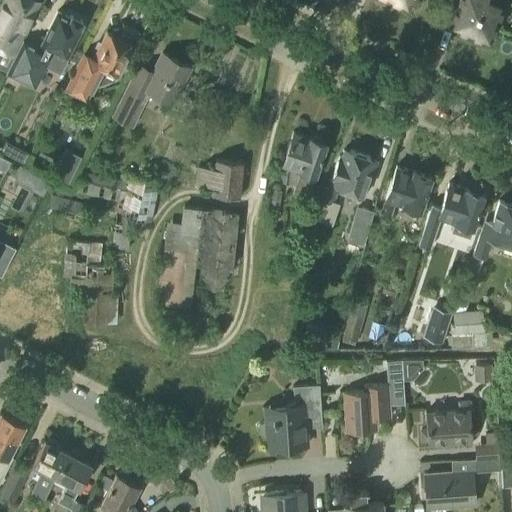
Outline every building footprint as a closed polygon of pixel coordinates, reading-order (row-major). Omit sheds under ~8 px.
[(3,0),(0,7),(0,45),(10,50),(35,0),(34,0),(3,0)] [(459,0),(451,23),(479,34),(480,37),(485,38),(489,36),(492,31),(490,28),(495,16),(498,15),(500,9),(499,6),(500,1),(498,0),(459,0)] [(19,43),(5,73),(34,87),(45,64),(58,71),(65,57),(81,25),(79,23),(80,21),(70,16),(68,18),(56,12),(36,52),(19,43)] [(79,55),(63,89),(84,99),(94,80),(101,84),(112,77),(114,73),(116,74),(132,43),(130,38),(121,33),(117,36),(105,30),(90,60),(79,55)] [(138,64),(124,91),(144,101),(149,91),(170,101),(188,66),(161,52),(151,71),(138,64)] [(281,164),(279,179),(289,181),(291,167),(298,169),(295,179),(291,189),(308,195),(327,142),(292,131),(281,164)] [(2,153),(24,164),(29,153),(8,142),(2,153)] [(325,188),(321,199),(332,202),(337,187),(362,195),(369,176),(370,176),(375,161),(368,159),(369,156),(350,150),(349,152),(342,150),(340,157),(338,156),(328,188),(325,188)] [(457,156),(453,175),(463,177),(467,158),(457,156)] [(197,165),(194,184),(211,186),(210,194),(238,197),(242,162),(215,159),(214,167),(197,165)] [(385,199),(379,215),(388,218),(394,202),(419,210),(430,177),(396,165),(385,198),(385,199)] [(22,167),(14,181),(42,196),(49,182),(22,167)] [(81,171),(72,189),(117,200),(114,213),(112,247),(127,249),(130,221),(136,217),(149,220),(157,183),(151,180),(123,174),(121,179),(81,171)] [(430,202),(417,243),(429,247),(439,216),(455,221),(452,230),(469,236),(483,194),(479,192),(480,189),(469,186),(468,189),(447,182),(440,206),(430,202)] [(270,188),(267,206),(278,208),(281,190),(270,188)] [(51,195),(46,211),(81,220),(84,213),(92,215),(95,207),(51,195)] [(346,196),(343,210),(361,215),(364,200),(346,196)] [(484,219),(473,252),(484,256),(491,237),(511,243),(511,203),(499,198),(491,222),(484,219)] [(166,221),(155,327),(216,332),(229,209),(183,205),(181,222),(166,221)] [(271,214),(269,226),(281,226),(283,215),(271,214)] [(0,274),(1,275),(15,247),(0,238),(0,274)] [(66,240),(63,277),(69,277),(69,291),(84,292),(82,322),(115,323),(116,303),(105,303),(105,294),(110,294),(112,265),(98,264),(100,244),(66,240)] [(385,281),(381,291),(393,296),(397,285),(385,281)] [(461,286),(453,308),(459,310),(465,310),(472,290),(471,290),(461,286)] [(352,298),(340,337),(354,342),(366,303),(352,298)] [(441,342),(450,316),(430,310),(422,335),(441,342)] [(449,326),(450,349),(491,347),(490,323),(481,323),(481,313),(451,314),(452,326),(449,326)] [(305,329),(305,347),(317,347),(325,347),(325,329),(305,329)] [(511,356),(495,358),(498,409),(511,408),(511,356)] [(402,379),(401,359),(400,359),(400,358),(385,359),(386,382),(363,384),(363,389),(342,390),(345,430),(375,428),(375,416),(389,415),(388,403),(404,402),(402,379)] [(474,362),(474,379),(492,379),(492,363),(474,362)] [(264,420),(255,425),(262,438),(266,437),(266,446),(306,443),(304,415),(320,414),(318,383),(292,385),(293,400),(286,404),(264,406),(264,420)] [(426,428),(420,429),(421,438),(426,438),(426,441),(471,438),(468,400),(458,401),(459,409),(424,411),(426,428)] [(0,478),(12,455),(7,452),(22,424),(0,412),(0,478)] [(42,468),(30,491),(43,497),(55,475),(67,450),(44,438),(31,463),(42,468)] [(67,450),(55,475),(66,481),(56,500),(68,506),(65,511),(82,511),(86,505),(72,498),(91,462),(67,450)] [(499,456),(474,458),(475,470),(500,468),(499,456)] [(511,459),(499,461),(501,485),(511,484),(511,459)] [(12,467),(0,490),(0,491),(13,498),(26,474),(12,467)] [(114,471),(99,501),(114,508),(116,511),(136,511),(129,501),(138,483),(128,478),(129,476),(127,473),(121,470),(118,470),(116,472),(114,471)] [(471,470),(424,473),(426,506),(473,503),(471,470)] [(152,511),(153,511),(175,496),(169,488),(146,504),(152,511)] [(342,507),(326,508),(326,511),(382,511),(382,501),(365,502),(365,490),(360,490),(356,491),(353,492),(349,494),(346,496),(347,503),(342,503),(342,507)] [(285,495),(261,497),(262,511),(303,511),(302,492),(285,493),(285,495)]
